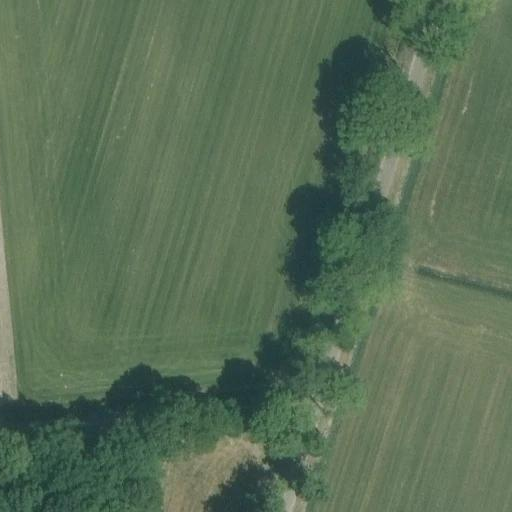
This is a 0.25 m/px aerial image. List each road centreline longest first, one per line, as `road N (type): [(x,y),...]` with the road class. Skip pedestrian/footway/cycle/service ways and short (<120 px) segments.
road 1 (unclassified): [(283,511),(439,0)]
road 2 (track): [(0,431),(317,401)]
